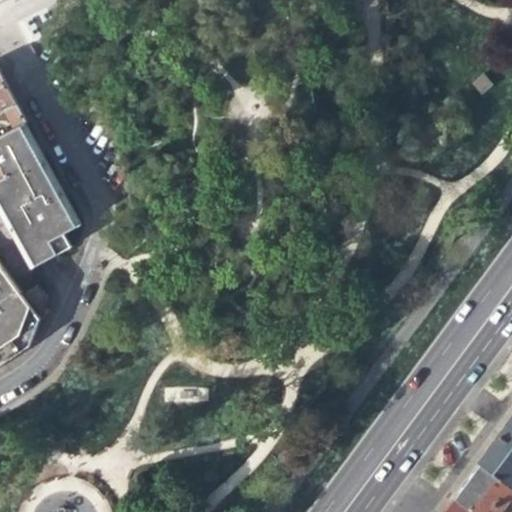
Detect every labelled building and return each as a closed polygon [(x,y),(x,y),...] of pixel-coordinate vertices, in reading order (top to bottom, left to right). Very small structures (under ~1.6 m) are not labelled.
[(0,111),(3,110),(13,128),(22,124),(26,121),(0,72),(0,111)] [(48,171),(22,124),(13,128),(0,135),(0,170),(2,175),(0,176),(0,199),(36,263),(66,245),(59,233),(78,223),(48,171)] [(39,319),(38,317),(36,315),(30,306),(19,291),(0,265),(0,365),(21,354),(33,332),(36,326),(39,319)] [(511,419),(510,418),(498,434),(478,460),(511,488),(511,419)] [(495,511),(505,500),(511,491),(511,488),(478,460),(461,485),(440,511),(495,511)]
